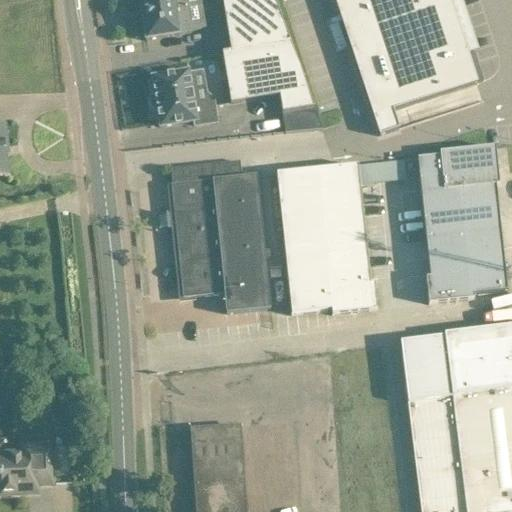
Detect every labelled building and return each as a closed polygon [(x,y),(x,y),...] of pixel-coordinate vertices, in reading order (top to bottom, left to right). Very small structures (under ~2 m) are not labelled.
[(138,0),(145,42),(179,37),(179,35),(189,33),(183,0),(138,0)] [(225,0),(234,53),(289,44),(273,0),(225,0)] [(333,0),(379,138),(399,132),(398,131),(393,114),(393,113),(476,86),(477,85),(449,0),(333,0)] [(234,53),(221,55),(230,107),(245,104),(242,88),(276,82),(282,116),(314,110),(289,44),(234,53)] [(187,73),(151,79),(160,129),(162,129),(162,128),(194,123),(195,128),(216,124),(213,105),(193,108),(187,73)] [(0,177),(8,176),(5,156),(8,155),(4,126),(0,126),(0,177)] [(439,159),(417,161),(428,280),(426,281),(428,307),(473,302),(473,298),(507,294),(495,188),(498,188),(495,150),(439,155),(439,159)] [(373,313),(359,186),(406,181),(404,163),(276,176),(291,317),(331,313),(331,317),(373,313)] [(172,187),(171,187),(174,216),(167,217),(167,216),(166,216),(167,231),(168,231),(168,230),(175,229),(176,241),(182,301),(223,297),(226,316),(270,311),(256,178),(241,180),(240,164),(170,171),(172,187)] [(511,511),(511,328),(444,336),(444,339),(400,344),(420,511),(511,511)] [(194,511),(246,511),(240,427),(189,430),(194,511)] [(0,497),(29,496),(29,488),(38,488),(52,488),(51,447),(22,448),(22,454),(0,455),(0,497)]
